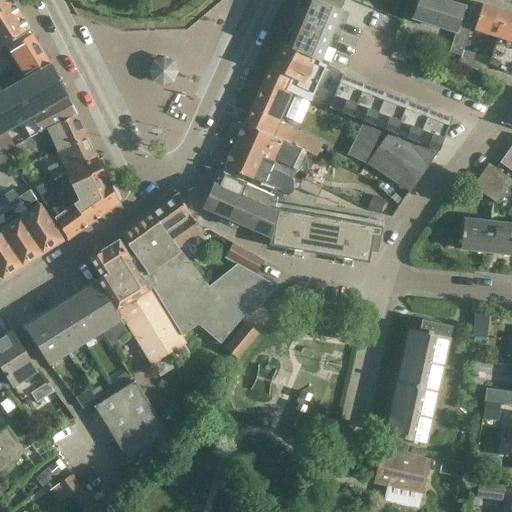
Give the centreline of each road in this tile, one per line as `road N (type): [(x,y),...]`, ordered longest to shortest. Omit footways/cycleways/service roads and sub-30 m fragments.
road 1 (residential): [(150,192),(192,148),(258,0)]
road 2 (residential): [(49,0),(150,192)]
road 3 (residential): [(338,480),(383,280)]
road 4 (residential): [(198,216),(299,269),(383,280)]
road 5 (residential): [(383,280),(394,247),(485,124)]
road 6 (residential): [(0,300),(150,192)]
road 7 (residential): [(485,124),(361,71),(374,38)]
road 8 (residential): [(511,292),(383,280)]
